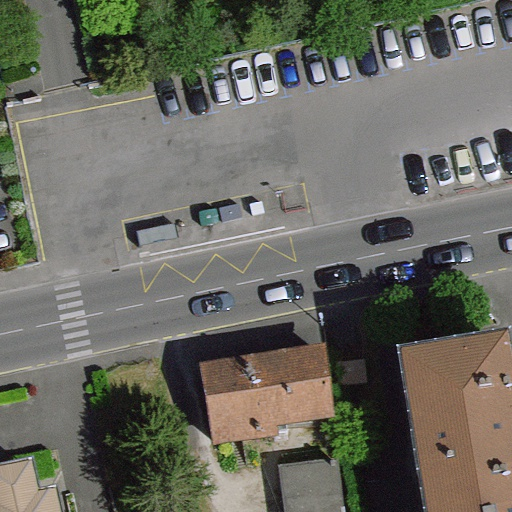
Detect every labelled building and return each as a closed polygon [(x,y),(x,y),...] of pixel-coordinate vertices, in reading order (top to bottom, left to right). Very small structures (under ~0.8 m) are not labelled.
[(511,511),(511,368),(506,334),(402,351),(429,511),(511,511)] [(331,413),(321,349),(206,366),(216,438),(273,430),(271,421),(331,413)] [(367,365),(337,369),(341,400),(371,396),(367,365)] [(344,511),(338,458),(281,465),(286,511),(344,511)] [(0,511),(56,511),(52,490),(35,494),(28,462),(0,468),(0,511)]
